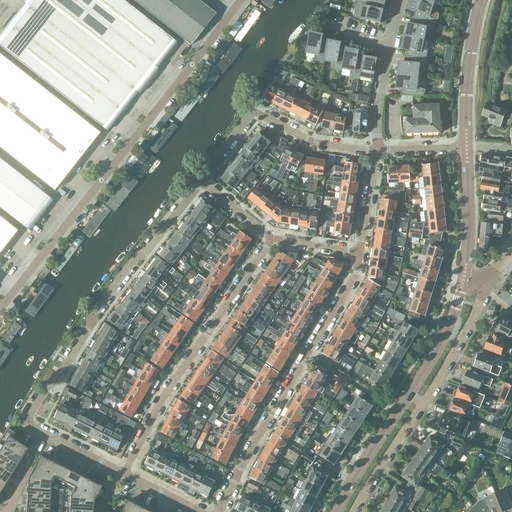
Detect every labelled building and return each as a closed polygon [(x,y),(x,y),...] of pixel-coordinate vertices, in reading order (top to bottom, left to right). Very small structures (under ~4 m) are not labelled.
[(175,42),(154,25),(122,0),(26,0),(27,0),(24,3),(26,5),(16,16),(14,15),(2,30),(5,32),(0,37),(0,55),(99,134),(102,135),(115,119),(117,121),(129,105),(127,104),(135,93),(137,95),(140,90),(143,92),(157,73),(155,71),(157,68),(156,67),(163,59),(165,60),(177,45),(175,42)] [(132,0),(191,46),(215,14),(197,0),(132,0)] [(271,0),(261,0),(258,4),(265,9),(271,0)] [(366,0),(357,0),(354,5),(362,9),(360,19),(380,24),(383,11),(378,10),(379,4),(366,0)] [(416,12),(414,18),(428,22),(434,5),(420,0),(413,0),(410,11),(416,12)] [(261,14),(255,10),(234,37),(241,42),(261,14)] [(407,24),(404,36),(424,41),(426,31),(436,31),(435,24),(428,22),(414,18),(412,25),(407,24)] [(324,64),(324,61),(328,42),(322,41),(323,35),(310,33),(306,53),(315,55),(316,64),(324,64)] [(407,50),(405,57),(426,60),(430,42),(424,41),(404,36),(401,49),(407,50)] [(342,72),(342,69),(346,50),(340,49),(341,43),(328,41),(328,42),(324,61),(333,63),(334,72),(342,72)] [(241,50),(232,43),(214,68),(223,75),(241,50)] [(342,69),(351,71),(352,80),(360,80),(360,77),(364,58),(358,57),(359,52),(346,49),(346,50),(342,69)] [(0,148),(54,191),(99,134),(0,55),(0,148)] [(364,57),(364,58),(360,77),(373,80),(377,60),(364,57)] [(399,62),(398,75),(418,78),(419,68),(429,67),(427,60),(426,60),(405,57),(405,63),(399,62)] [(217,76),(212,71),(198,88),(204,92),(217,76)] [(418,78),(398,75),(397,88),(402,89),(401,96),(424,97),(426,90),(417,87),(418,78)] [(296,79),(292,87),(281,108),(290,112),(297,98),(292,96),(296,89),(300,82),(296,79)] [(273,103),(280,90),(283,82),(279,80),(275,87),(271,85),(264,99),(273,103)] [(280,90),(273,103),(281,108),(292,87),(288,85),(284,92),(280,90)] [(297,98),(290,112),(298,117),(309,96),(313,88),(309,86),(305,94),(301,101),(297,98)] [(200,96),(193,91),(173,117),(179,122),(200,96)] [(335,93),(333,98),(342,102),(344,97),(335,93)] [(355,101),(368,104),(369,97),(356,95),(355,101)] [(309,96),(298,117),(307,121),(314,107),(309,105),(313,98),(309,96)] [(352,101),(344,97),(342,102),(351,106),(352,101)] [(314,107),(307,121),(316,126),(326,105),(322,102),(318,110),(314,107)] [(481,116),(493,121),(492,125),(500,129),(506,115),(508,116),(509,113),(486,104),(481,116)] [(403,128),(403,123),(406,123),(406,135),(412,135),(412,136),(418,136),(418,134),(440,133),(440,105),(413,106),(413,117),(406,117),(400,117),(401,123),(401,129),(401,128),(403,128)] [(350,110),(347,127),(354,127),(354,132),(367,133),(368,115),(356,114),(356,111),(350,110)] [(322,128),(333,130),(336,115),(325,113),(322,128)] [(507,118),(502,131),(506,132),(508,126),(511,127),(511,114),(510,119),(507,118)] [(336,115),(333,130),(343,132),(346,117),(336,115)] [(155,155),(177,127),(170,121),(147,149),(155,155)] [(256,136),(252,141),(264,151),(268,147),(280,157),(283,152),(260,134),(257,137),(256,136)] [(264,151),(252,141),(248,146),(249,147),(247,149),(266,165),(269,161),(261,155),(264,151)] [(278,172),(275,178),(280,181),(281,180),(284,173),(289,165),(295,152),(293,151),(293,149),(290,148),(288,148),(287,148),(282,158),(280,161),(283,163),(278,172)] [(244,151),(240,156),(252,166),(256,162),(263,168),(266,165),(247,149),(245,152),(244,151)] [(152,155),(146,151),(129,173),(134,177),(152,155)] [(284,173),(281,180),(285,183),(289,175),(288,175),(292,167),(297,170),(302,160),(304,157),(303,156),(303,155),(299,153),(298,154),(295,152),(289,165),(284,173)] [(511,169),(511,158),(506,158),(506,160),(482,155),(481,164),(505,168),(511,169)] [(240,156),(236,161),(237,162),(235,165),(254,180),(257,176),(249,170),(252,166),(240,156)] [(305,173),(304,178),(309,179),(309,183),(307,191),(311,192),(313,183),(314,174),(316,160),(314,159),(313,158),(310,157),(309,158),(307,158),(307,162),(305,173)] [(313,183),(311,192),(315,193),(317,184),(318,175),(323,176),(326,161),(325,161),(324,160),(321,159),(320,160),(316,160),(314,174),(313,183)] [(335,160),(329,159),(327,171),(344,174),(360,176),(361,166),(357,165),(358,162),(346,160),(345,169),(333,167),(335,160)] [(0,208),(26,229),(32,220),(36,223),(46,211),(42,208),(49,199),(0,160),(0,208)] [(423,166),(424,177),(440,176),(438,164),(423,166)] [(505,172),(505,168),(481,164),(480,172),(484,173),(497,176),(498,172),(505,172)] [(232,166),(228,171),(240,181),(243,177),(251,183),(254,180),(235,165),(233,167),(232,166)] [(390,167),(388,167),(389,177),(387,177),(387,182),(389,182),(389,184),(395,183),(395,192),(400,191),(399,167),(396,167),(395,165),(390,166),(390,167)] [(408,167),(408,165),(402,165),(402,167),(399,167),(400,191),(404,191),(404,183),(410,183),(410,166),(408,167)] [(228,171),(224,176),(225,177),(223,180),(246,198),(249,194),(237,185),(240,181),(228,171)] [(497,176),(484,173),(482,182),(510,187),(511,187),(511,183),(501,181),(501,176),(497,176)] [(343,179),(334,178),(334,182),(342,184),(358,186),(360,176),(344,174),(343,179)] [(137,183),(128,176),(105,205),(113,212),(137,183)] [(424,177),(425,189),(441,187),(440,176),(424,177)] [(333,186),(341,188),(340,194),(356,196),(358,186),(342,184),(334,182),(327,181),(326,185),(333,186)] [(510,187),(482,182),(481,190),(486,191),(508,195),(509,195),(510,187)] [(257,187),(248,199),(249,200),(249,201),(252,203),(253,203),(255,205),(270,186),(267,184),(261,191),(257,187)] [(270,186),(255,205),(257,206),(257,208),(261,211),(262,210),(271,199),(268,196),(273,189),(270,186)] [(425,189),(427,200),(442,198),(441,187),(425,189)] [(511,204),(511,200),(508,200),(508,195),(486,191),(484,199),(511,204)] [(301,212),(299,228),(303,229),(305,228),(308,228),(310,214),(312,205),(312,201),(313,195),(309,194),(307,204),(306,213),(301,212)] [(324,201),(330,202),(339,204),(355,206),(356,196),(340,194),(339,199),(331,198),(325,197),(324,201)] [(271,199),(262,210),(261,211),(265,214),(267,214),(269,216),(278,205),(284,198),(281,195),(275,202),(271,199)] [(292,211),(290,225),(292,226),(293,227),(299,228),(301,212),(302,206),(298,206),(298,203),(299,198),(296,197),(294,202),(293,206),(293,207),(292,211)] [(444,209),(442,198),(427,200),(428,211),(444,209)] [(403,203),(382,199),(380,210),(396,212),(397,207),(403,208),(403,203)] [(511,204),(484,199),(483,209),(500,212),(501,207),(511,209),(511,204)] [(220,226),(226,218),(204,201),(202,203),(201,202),(196,208),(209,218),(213,214),(219,218),(215,223),(220,226)] [(310,214),(308,228),(310,229),(311,230),(315,231),(316,230),(317,230),(319,215),(320,210),(315,210),(316,206),(316,201),(312,201),(312,205),(310,214)] [(330,207),(338,208),(337,214),(353,216),(355,206),(339,204),(330,202),(324,201),(323,205),(330,207)] [(278,205),(269,216),(273,219),(272,220),(275,222),(277,222),(278,223),(284,210),(280,206),(283,203),(281,202),(278,205)] [(106,210),(101,205),(80,231),(86,235),(106,210)] [(290,225),(292,211),(293,207),(291,207),(290,210),(284,210),(278,223),(280,224),(281,225),(285,226),(286,225),(290,225)] [(193,215),(191,217),(209,231),(212,228),(206,223),(209,218),(196,208),(191,214),(193,215)] [(428,211),(429,222),(445,221),(444,209),(428,211)] [(396,212),(380,210),(379,219),(400,223),(401,218),(395,217),(396,212)] [(353,216),(337,214),(336,219),(328,218),(327,222),(351,226),(353,216)] [(502,237),(503,225),(504,217),(488,215),(487,224),(481,224),(479,252),(480,254),(490,254),(492,236),(502,237)] [(209,231),(191,217),(190,219),(188,218),(184,224),(197,234),(201,229),(212,238),(214,235),(209,231)] [(0,218),(0,252),(17,231),(0,218)] [(400,223),(379,219),(377,229),(392,232),(393,226),(399,227),(400,223)] [(445,221),(429,222),(431,234),(447,232),(445,221)] [(327,222),(321,222),(320,225),(326,227),(335,228),(334,234),(349,237),(351,226),(327,222)] [(184,224),(179,230),(180,231),(179,233),(197,247),(200,244),(193,239),(197,234),(184,224)] [(392,232),(377,229),(375,239),(397,242),(397,238),(391,237),(392,232)] [(230,231),(227,234),(247,248),(248,246),(250,246),(252,243),(251,241),(252,240),(240,232),(237,236),(230,231)] [(178,235),(176,234),(172,240),(185,250),(188,245),(195,250),(197,247),(179,233),(178,235)] [(247,248),(227,234),(225,238),(232,243),(230,247),(242,255),(243,256),(245,252),(245,251),(247,248)] [(85,240),(79,235),(49,274),(56,279),(85,240)] [(397,242),(375,239),(374,248),(389,251),(390,246),(396,247),(397,242)] [(168,247),(167,249),(185,262),(187,259),(181,255),(185,250),(172,240),(167,246),(168,247)] [(217,249),(237,263),(238,261),(239,261),(243,256),(242,255),(230,247),(227,251),(219,246),(217,249)] [(430,246),(426,257),(442,261),(445,250),(430,246)] [(372,258),(387,261),(401,263),(402,263),(402,259),(388,256),(389,251),(374,248),(372,258)] [(164,249),(159,256),(172,266),(176,261),(189,271),(191,267),(185,262),(167,249),(166,250),(164,249)] [(219,262),(232,270),(233,271),(235,267),(235,265),(237,263),(217,249),(215,253),(222,258),(219,262)] [(294,261),(286,256),(283,254),(282,256),(279,254),(275,260),(288,269),(294,273),(296,269),(299,265),(294,261)] [(426,257),(423,268),(439,272),(442,261),(426,257)] [(156,259),(152,265),(165,275),(168,271),(175,276),(177,272),(159,258),(158,261),(156,259)] [(401,263),(387,261),(372,258),(370,268),(386,270),(387,265),(401,268),(401,264),(401,263)] [(316,259),(314,263),(324,269),(324,268),(338,276),(342,269),(343,264),(329,261),(327,265),(318,260),(316,259)] [(288,269),(275,260),(270,267),(288,280),(291,277),(286,273),(288,269)] [(207,264),(226,277),(228,275),(229,275),(233,271),(232,270),(219,262),(217,266),(209,261),(207,264)] [(226,277),(207,264),(205,268),(212,273),(209,277),(221,285),(222,286),(225,282),(225,280),(226,277)] [(165,275),(152,265),(147,271),(148,273),(147,274),(172,294),(174,290),(161,280),(165,275)] [(270,267),(264,274),(278,284),(281,280),(286,284),(288,280),(270,267)] [(324,268),(324,269),(322,273),(317,269),(314,273),(333,284),(338,276),(324,268)] [(386,270),(370,268),(369,278),(378,279),(384,280),(398,283),(399,279),(385,276),(386,270)] [(420,279),(435,283),(439,272),(423,268),(420,279)] [(333,284),(314,273),(312,277),(317,280),(315,284),(328,292),(333,284)] [(144,275),(139,281),(152,291),(156,287),(169,297),(172,294),(147,274),(145,276),(144,275)] [(264,274),(259,282),(278,295),(281,291),(276,288),(278,284),(264,274)] [(199,275),(197,279),(216,292),(218,290),(219,290),(222,286),(221,285),(209,277),(206,281),(199,275)] [(199,291),(211,300),(212,301),(215,296),(214,295),(216,292),(197,279),(194,282),(202,287),(199,291)] [(398,283),(384,280),(378,279),(377,283),(394,293),(398,283)] [(420,279),(417,289),(432,294),(435,283),(420,279)] [(393,295),(368,280),(363,288),(377,296),(379,292),(391,299),(393,295)] [(136,288),(135,290),(153,304),(155,301),(149,296),(152,291),(139,281),(135,287),(136,288)] [(278,295),(259,282),(254,289),(268,299),(271,295),(276,299),(278,295)] [(307,285),(305,289),(323,300),(328,292),(315,284),(312,288),(307,285)] [(49,290),(42,285),(22,311),(30,316),(49,290)] [(178,288),(186,294),(194,299),(206,307),(208,305),(209,305),(212,301),(211,300),(199,291),(196,295),(189,290),(181,285),(178,288)] [(377,296),(363,288),(358,297),(377,308),(379,304),(374,301),(377,296)] [(254,289),(249,297),(268,310),(271,306),(265,303),(268,299),(254,289)] [(323,300),(305,289),(303,293),(308,296),(305,300),(319,308),(323,300)] [(429,305),(432,294),(417,289),(413,300),(429,305)] [(132,291),(127,297),(140,307),(144,302),(150,307),(153,304),(135,290),(133,292),(132,291)] [(189,306),(201,315),(202,315),(205,311),(204,309),(206,307),(194,299),(186,294),(184,297),(192,302),(189,306)] [(140,307),(127,297),(122,303),(124,304),(122,306),(140,320),(143,317),(136,312),(140,307)] [(249,297),(244,304),(258,314),(260,310),(266,313),(268,310),(249,297)] [(377,308),(358,297),(353,305),(367,313),(369,308),(374,311),(377,308)] [(298,301),(295,305),(314,316),(319,308),(305,300),(303,304),(298,301)] [(425,316),(429,305),(413,300),(410,311),(425,316)] [(244,304),(239,312),(258,325),(260,321),(255,318),(258,314),(244,304)] [(201,315),(189,306),(186,310),(179,305),(176,309),(196,322),(197,320),(199,320),(202,315),(201,315)] [(314,316),(295,305),(293,309),(298,312),(296,316),(309,324),(314,316)] [(367,313),(353,305),(348,313),(367,324),(369,320),(364,317),(367,313)] [(119,307),(115,313),(128,323),(132,318),(138,323),(140,320),(122,306),(121,308),(119,307)] [(239,312),(234,319),(248,329),(250,325),(255,328),(258,325),(239,312)] [(112,320),(110,322),(125,333),(128,335),(130,333),(124,328),(128,323),(115,313),(110,318),(112,320)] [(367,324),(348,313),(343,321),(357,329),(359,325),(364,328),(367,324)] [(169,318),(189,332),(191,330),(192,330),(194,327),(194,325),(194,324),(182,316),(179,320),(172,315),(169,318)] [(288,317),(286,320),(304,332),(309,324),(296,316),(293,320),(288,317)] [(286,320),(279,317),(278,319),(284,323),(284,324),(289,327),(286,331),(299,340),(304,332),(286,320)] [(172,331),(184,339),(185,340),(188,336),(187,334),(189,332),(169,318),(167,322),(175,327),(172,331)] [(494,329),(510,337),(511,332),(511,324),(500,318),(497,322),(495,323),(493,326),(494,328),(494,329)] [(234,319),(229,326),(248,339),(250,336),(245,332),(248,329),(234,319)] [(357,329),(343,321),(338,329),(357,340),(359,336),(354,333),(357,329)] [(419,331),(405,322),(399,333),(413,341),(415,336),(416,337),(419,332),(418,332),(419,331)] [(21,328),(14,323),(0,342),(0,343),(7,348),(21,328)] [(103,332),(102,334),(121,346),(123,342),(117,338),(120,333),(107,325),(106,325),(102,332),(103,332)] [(229,326),(224,334),(237,343),(240,340),(245,343),(248,339),(229,326)] [(357,340),(338,329),(334,337),(347,345),(349,341),(355,344),(357,340)] [(162,330),(159,333),(179,347),(180,345),(182,344),(185,340),(184,339),(172,331),(169,335),(162,330)] [(276,336),(295,347),(299,340),(286,331),(284,335),(279,332),(276,336)] [(162,346),(174,354),(175,355),(177,351),(177,349),(179,347),(159,333),(157,337),(164,342),(162,346)] [(399,333),(393,342),(407,351),(409,346),(410,347),(413,342),(412,342),(413,341),(399,333)] [(99,336),(96,342),(110,350),(113,345),(119,349),(121,346),(102,334),(101,336),(99,336)] [(224,334),(218,341),(237,354),(240,351),(235,347),(237,343),(224,334)] [(501,342),(502,338),(495,335),(493,339),(489,337),(488,341),(484,342),(483,346),(485,349),(484,350),(501,356),(504,349),(506,344),(501,342)] [(295,347),(276,336),(274,340),(279,343),(277,347),(290,355),(295,347)] [(347,345),(334,337),(329,345),(347,357),(349,353),(344,350),(347,345)] [(218,341),(213,349),(227,358),(230,354),(235,358),(237,354),(218,341)] [(96,342),(91,349),(93,350),(92,351),(111,363),(113,359),(107,356),(110,350),(96,342)] [(393,342),(387,352),(401,360),(404,356),(404,357),(407,352),(406,351),(407,351),(393,342)] [(151,345),(149,348),(169,362),(170,359),(172,359),(175,355),(162,346),(159,350),(151,345)] [(347,357),(329,345),(323,354),(340,364),(342,359),(345,360),(343,363),(347,365),(345,368),(351,371),(352,368),(356,362),(347,357)] [(274,351),(269,348),(267,352),(272,355),(285,363),(290,355),(277,347),(274,351)] [(169,362),(156,353),(149,348),(147,352),(150,353),(147,358),(151,361),(163,369),(164,369),(165,368),(167,365),(167,364),(169,362)] [(89,353),(86,359),(99,368),(103,362),(109,366),(111,363),(92,351),(90,354),(89,353)] [(208,357),(207,359),(226,372),(229,369),(221,364),(224,360),(212,351),(211,352),(210,352),(208,355),(208,357)] [(285,363),(272,355),(267,352),(264,356),(270,359),(267,363),(280,371),(285,363)] [(401,360),(387,352),(381,362),(395,370),(396,369),(396,370),(399,365),(398,365),(401,360)] [(490,374),(490,372),(498,376),(501,368),(493,365),(495,360),(479,354),(479,356),(477,356),(475,360),(476,362),(474,367),(483,370),(482,371),(490,374)] [(86,359),(81,366),(83,367),(82,369),(101,380),(103,377),(96,373),(99,368),(86,359)] [(204,362),(201,366),(202,366),(214,375),(217,371),(224,376),(226,372),(207,359),(205,362),(204,362)] [(387,384),(389,380),(376,372),(359,362),(353,372),(361,377),(363,374),(371,379),(369,382),(383,390),(384,389),(385,389),(388,384),(387,384)] [(395,370),(381,362),(376,372),(389,380),(390,379),(391,379),(393,374),(395,370)] [(137,363),(135,367),(155,379),(157,377),(158,376),(160,373),(160,372),(160,371),(147,363),(145,368),(137,363)] [(263,370),(258,367),(255,371),(274,382),(279,373),(266,365),(263,370)] [(214,375),(202,366),(201,366),(198,370),(198,372),(197,374),(216,387),(219,384),(211,379),(214,375)] [(138,379),(152,387),(154,383),(154,381),(155,379),(135,367),(133,371),(140,375),(138,379)] [(79,370),(75,377),(89,385),(92,380),(99,384),(101,380),(82,369),(80,371),(79,370)] [(314,369),(309,378),(327,389),(330,385),(325,382),(327,377),(314,369)] [(274,382),(255,371),(253,374),(258,377),(256,382),(269,390),(274,382)] [(463,381),(464,383),(463,384),(486,393),(488,387),(490,388),(493,381),(468,371),(466,376),(464,377),(463,381)] [(193,377),(191,380),(192,381),(204,389),(206,385),(214,391),(216,387),(197,374),(194,377),(193,377)] [(89,385),(75,377),(71,383),(72,384),(71,386),(84,394),(91,397),(93,394),(86,390),(89,385)] [(327,389),(309,378),(305,385),(318,393),(320,389),(325,393),(327,389)] [(138,379),(136,383),(128,379),(126,382),(146,394),(148,392),(149,392),(152,387),(138,379)] [(204,389),(192,381),(191,380),(188,385),(188,386),(186,388),(206,402),(208,399),(201,393),(204,389)] [(146,394),(126,382),(124,386),(131,391),(129,395),(142,402),(143,403),(145,398),(145,396),(146,394)] [(269,390),(256,382),(253,386),(248,383),(245,387),(264,398),(269,390)] [(503,404),(510,407),(511,408),(511,406),(511,386),(506,384),(498,403),(503,404)] [(318,393),(305,385),(299,394),(317,405),(320,401),(315,398),(318,393)] [(264,398),(245,387),(243,391),(248,394),(246,398),(259,406),(264,398)] [(456,397),(456,398),(472,405),(477,393),(460,387),(458,391),(457,391),(456,392),(454,395),(455,397),(456,397)] [(182,396),(181,396),(193,404),(196,400),(204,405),(206,402),(186,388),(184,391),(184,392),(181,394),(182,396)] [(66,407),(71,398),(76,400),(78,396),(79,394),(70,389),(70,390),(67,395),(67,396),(62,405),(55,418),(58,419),(57,421),(64,424),(71,409),(66,407)] [(342,390),(338,397),(343,401),(347,393),(342,390)] [(142,402),(129,395),(126,399),(119,394),(117,398),(137,410),(138,408),(140,407),(143,403),(142,402)] [(317,405),(299,394),(294,402),(307,410),(310,406),(315,409),(317,405)] [(82,402),(77,412),(71,409),(64,424),(70,428),(71,426),(73,427),(85,404),(88,398),(84,397),(82,402)] [(359,397),(352,407),(366,416),(373,406),(359,397)] [(137,410),(117,398),(114,402),(122,406),(120,411),(132,418),(133,417),(134,417),(136,414),(135,413),(137,410)] [(243,403),(238,400),(235,403),(254,415),(259,406),(246,398),(243,403)] [(450,410),(449,411),(466,417),(471,406),(454,399),(452,404),(451,404),(449,404),(448,408),(449,410),(450,410)] [(175,406),(174,408),(195,420),(197,416),(189,412),(191,407),(178,400),(178,401),(176,402),(175,404),(175,406)] [(307,410),(294,402),(289,410),(308,421),(310,418),(305,414),(307,410)] [(254,415),(235,403),(233,407),(238,410),(236,415),(249,423),(254,415)] [(85,404),(73,427),(75,428),(75,430),(82,433),(89,418),(84,416),(89,406),(85,404)] [(510,407),(503,404),(498,416),(505,419),(510,407)] [(99,411),(94,421),(89,418),(82,433),(88,436),(89,435),(91,436),(98,423),(103,413),(106,407),(102,406),(99,411)] [(106,407),(103,413),(98,423),(91,436),(93,437),(93,439),(99,442),(107,427),(101,425),(106,415),(109,409),(106,407)] [(352,407),(346,416),(360,426),(366,416),(352,407)] [(171,412),(169,416),(170,416),(183,423),(185,419),(193,423),(195,420),(174,408),(172,411),(171,412)] [(308,421),(289,410),(284,418),(297,427),(300,422),(305,425),(308,421)] [(233,419),(228,416),(225,420),(244,431),(249,423),(236,415),(233,419)] [(442,420),(441,421),(439,424),(440,426),(440,427),(455,432),(464,436),(465,432),(469,424),(444,415),(442,420)] [(170,416),(169,416),(166,420),(167,422),(165,424),(186,435),(188,432),(180,428),(183,423),(170,416)] [(346,416),(339,426),(354,435),(360,426),(346,416)] [(116,432),(109,445),(111,446),(110,447),(117,451),(118,450),(122,443),(127,445),(132,435),(127,433),(127,431),(122,428),(123,425),(126,426),(129,420),(123,417),(121,422),(116,432)] [(504,420),(497,417),(494,425),(501,427),(504,420)] [(297,427),(284,418),(279,427),(298,438),(300,434),(295,431),(297,427)] [(112,430),(107,427),(99,442),(106,445),(107,444),(109,445),(121,422),(117,420),(112,430)] [(244,431),(225,420),(223,424),(228,427),(226,431),(225,432),(239,439),(244,431)] [(161,432),(174,439),(176,435),(184,439),(186,435),(165,424),(164,427),(163,428),(161,430),(161,432)] [(339,426),(333,436),(347,445),(354,435),(339,426)] [(298,438),(279,427),(274,435),(288,443),(290,438),(295,441),(298,438)] [(511,435),(491,427),(482,449),(499,455),(511,459),(511,435)] [(0,439),(0,444),(22,458),(27,450),(27,449),(19,444),(11,440),(15,434),(10,431),(7,429),(0,439)] [(217,434),(215,438),(235,448),(239,439),(225,432),(223,437),(217,434)] [(22,438),(15,434),(11,440),(19,444),(22,438)] [(288,443),(274,435),(269,443),(288,454),(290,450),(285,447),(288,443)] [(333,436),(327,446),(341,455),(347,445),(333,436)] [(426,444),(424,447),(438,457),(445,447),(438,442),(439,441),(432,436),(430,439),(428,439),(426,442),(426,444)] [(235,448),(215,438),(213,442),(219,445),(216,450),(230,457),(232,454),(234,454),(235,451),(234,449),(235,448)] [(146,464),(148,465),(148,467),(154,470),(161,455),(156,452),(161,443),(156,440),(154,439),(152,444),(155,445),(146,464)] [(452,445),(461,449),(464,443),(454,439),(452,445)] [(288,454),(269,443),(264,452),(278,459),(280,455),(285,458),(288,454)] [(0,456),(16,467),(22,458),(0,444),(0,456)] [(341,455),(327,446),(325,444),(318,455),(334,465),(341,455)] [(419,454),(417,457),(431,467),(434,469),(436,465),(433,463),(438,457),(424,447),(423,448),(421,449),(419,452),(419,454)] [(161,455),(154,470),(161,473),(161,472),(164,473),(170,460),(175,450),(176,448),(175,448),(171,449),(169,454),(164,452),(162,455),(161,455)] [(175,450),(170,460),(164,473),(166,474),(165,476),(172,479),(179,464),(174,461),(179,452),(175,450)] [(214,454),(209,452),(207,456),(226,465),(230,457),(216,450),(214,454)] [(278,459),(264,452),(260,461),(279,470),(281,466),(275,464),(278,459)] [(315,460),(304,453),(300,458),(311,465),(315,460)] [(0,456),(0,468),(11,475),(13,472),(15,472),(18,467),(16,467),(0,456)] [(43,478),(51,483),(64,489),(64,490),(68,492),(69,491),(71,492),(79,496),(93,503),(93,502),(101,487),(42,458),(39,456),(31,472),(43,478)] [(184,467),(179,464),(172,479),(179,482),(179,481),(181,482),(193,459),(189,457),(184,467)] [(431,467),(417,457),(415,460),(413,461),(411,464),(411,465),(410,466),(424,476),(428,471),(431,474),(432,473),(437,476),(440,473),(434,469),(431,467)] [(193,459),(181,482),(184,483),(183,484),(189,488),(197,473),(192,470),(197,460),(193,459)] [(279,470),(260,461),(255,469),(269,476),(271,472),(277,474),(279,470)] [(202,476),(197,473),(189,488),(197,491),(197,490),(199,491),(211,468),(207,466),(202,476)] [(417,486),(421,481),(424,476),(410,466),(408,470),(406,471),(404,473),(404,475),(402,478),(409,483),(410,481),(417,486)] [(0,468),(0,480),(6,484),(8,481),(10,480),(12,476),(11,475),(0,468)] [(211,468),(199,491),(202,492),(201,493),(208,497),(215,482),(209,479),(214,469),(211,468)] [(269,476),(255,469),(251,478),(270,488),(272,483),(267,481),(269,476)] [(327,476),(314,469),(308,480),(322,487),(324,486),(326,482),(325,481),(327,476)] [(51,483),(43,478),(31,472),(30,474),(27,480),(27,488),(50,489),(50,485),(51,483)] [(322,487),(308,480),(303,491),(316,498),(317,497),(318,497),(320,493),(320,491),(322,487)] [(254,489),(257,491),(258,491),(261,486),(250,481),(247,487),(253,490),(254,489)] [(417,486),(410,481),(409,483),(407,487),(427,499),(430,493),(417,486)] [(392,495),(390,499),(405,507),(410,510),(413,506),(416,500),(414,499),(411,497),(404,493),(405,491),(397,487),(395,490),(394,491),(392,494),(392,495)] [(429,501),(427,499),(417,494),(407,487),(405,491),(404,493),(411,497),(414,499),(416,500),(421,503),(423,504),(426,506),(429,501)] [(511,487),(495,494),(502,511),(505,511),(511,509),(511,487)] [(26,498),(50,499),(50,489),(27,488),(25,488),(25,493),(27,494),(26,498)] [(249,499),(243,496),(236,511),(237,511),(247,511),(253,501),(257,491),(254,489),(253,490),(249,499)] [(303,491),(301,490),(296,501),(311,508),(313,507),(315,504),(314,502),(316,498),(303,491)] [(257,491),(253,501),(247,511),(258,511),(262,506),(256,503),(261,493),(258,491),(257,491)] [(93,502),(93,503),(79,496),(71,492),(69,495),(68,511),(75,511),(94,511),(94,508),(93,507),(93,502)] [(502,511),(495,494),(478,502),(474,506),(480,511),(502,511)] [(26,508),(49,510),(50,499),(26,498),(26,508)] [(267,508),(262,506),(258,511),(270,511),(276,501),(272,499),(267,508)] [(389,511),(402,511),(405,507),(390,499),(389,500),(388,501),(386,504),(386,506),(384,509),(389,511)] [(150,511),(146,510),(143,508),(128,501),(122,511),(150,511)] [(311,508),(296,501),(291,511),(310,511),(311,511),(310,510),(311,508)]
